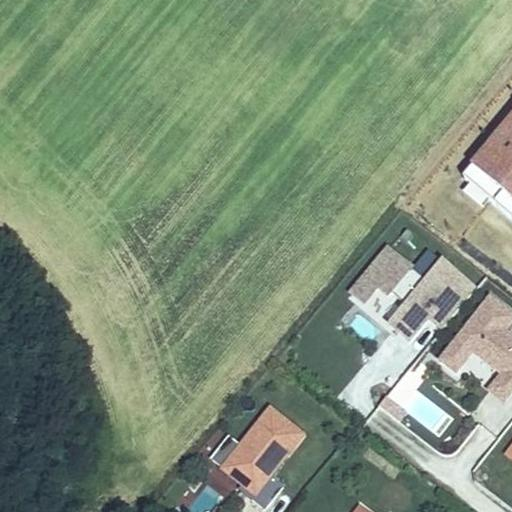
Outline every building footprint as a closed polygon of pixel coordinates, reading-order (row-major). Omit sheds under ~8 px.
[(428,282),(389,250),(363,282),(376,293),(379,289),(389,298),(393,294),(407,307),(391,326),(409,342),(429,318),(443,330),(477,290),(444,263),(428,282)] [(366,305),(376,293),(363,282),(352,294),(366,305)] [(456,373),(460,368),(473,352),(501,375),(488,391),(503,404),(511,393),(511,336),(506,332),(511,324),(511,314),(491,297),(440,360),(456,373)] [(406,415),(385,400),(379,408),(399,424),(406,415)] [(219,469),(253,497),(265,506),(283,484),(271,474),(304,434),(270,406),(238,446),(227,437),(208,461),(219,469)]
